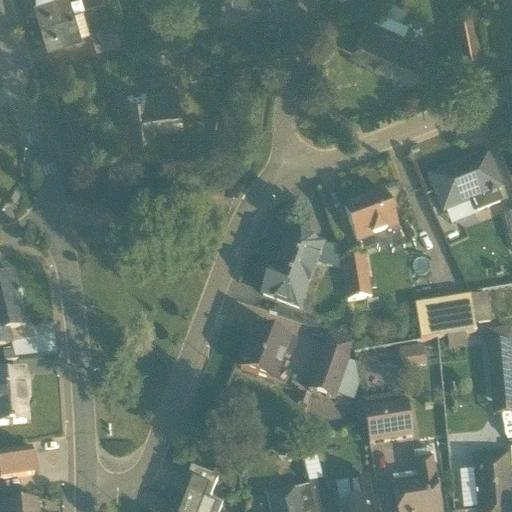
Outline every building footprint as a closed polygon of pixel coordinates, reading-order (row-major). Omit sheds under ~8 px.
[(35,0),(41,21),(73,12),(69,0),(35,0)] [(264,2),(264,0),(224,0),(223,11),(246,13),(247,1),(264,2)] [(81,9),(73,12),(41,21),(49,43),(89,32),(81,9)] [(361,31),(352,53),(408,78),(421,51),(398,41),(406,24),(377,11),(367,34),(361,31)] [(478,49),(472,13),(454,16),(460,52),(478,49)] [(207,16),(194,15),(193,31),(206,32),(207,16)] [(97,49),(123,41),(117,23),(92,31),(97,49)] [(169,54),(188,49),(184,38),(165,43),(169,54)] [(145,93),(126,96),(132,131),(152,128),(151,123),(179,119),(173,82),(144,87),(145,93)] [(486,159),(429,181),(443,217),(445,216),(450,230),(476,220),(475,217),(500,207),(496,197),(500,195),(486,159)] [(368,206),(346,214),(362,256),(376,251),(378,255),(388,251),(390,256),(402,252),(381,195),(366,200),(368,206)] [(511,250),(511,217),(503,220),(511,250)] [(323,249),(289,237),(274,275),(271,274),(262,298),(300,312),(316,269),(340,272),(339,266),(338,252),(323,249)] [(365,261),(339,266),(340,272),(346,305),(371,302),(365,261)] [(24,329),(14,284),(0,287),(0,350),(12,347),(9,332),(24,329)] [(474,329),(490,326),(485,298),(468,301),(474,329)] [(462,338),(476,336),(474,329),(468,301),(413,310),(418,345),(446,340),(462,338)] [(260,333),(255,331),(239,373),(275,387),(285,362),(289,364),(296,345),(261,332),(260,333)] [(511,384),(507,333),(483,335),(491,420),(511,418),(511,384)] [(465,352),(462,338),(446,340),(447,355),(465,352)] [(353,349),(326,340),(306,396),(333,405),(335,401),(352,407),(358,390),(355,370),(347,366),(353,349)] [(400,374),(424,370),(421,351),(397,355),(400,374)] [(0,380),(0,429),(25,427),(22,398),(26,398),(24,378),(0,380)] [(406,397),(361,405),(369,450),(414,442),(406,397)] [(290,466),(295,452),(277,446),(274,454),(279,456),(277,462),(290,466)] [(0,458),(0,483),(32,479),(29,455),(0,458)] [(437,511),(429,456),(411,459),(414,478),(390,482),(394,511),(437,511)] [(510,511),(506,456),(470,460),(472,476),(457,477),(461,511),(510,511)] [(216,483),(190,473),(176,507),(181,509),(179,511),(220,511),(221,509),(208,504),(216,483)] [(370,511),(366,482),(333,489),(337,511),(370,511)] [(307,488),(308,491),(313,511),(328,511),(321,485),(307,488)] [(313,511),(308,491),(307,491),(293,495),(292,494),(264,502),(266,511),(313,511)]
